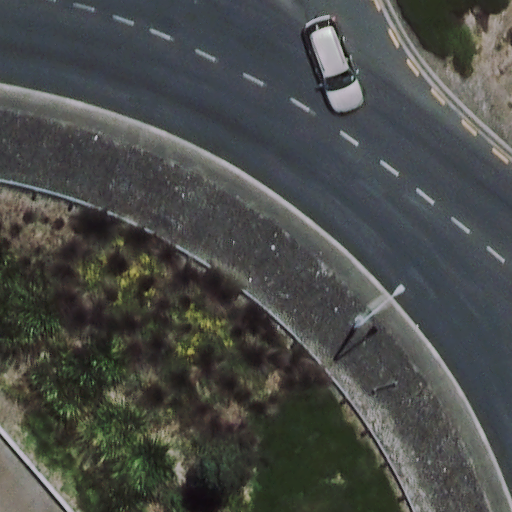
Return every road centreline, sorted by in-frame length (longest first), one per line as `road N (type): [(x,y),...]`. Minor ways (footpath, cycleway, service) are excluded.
road 1 (trunk): [(0,32),(163,68),(319,146)]
road 2 (trunk): [(319,146),(411,223),(489,316)]
road 3 (unclassified): [(284,0),(319,146)]
